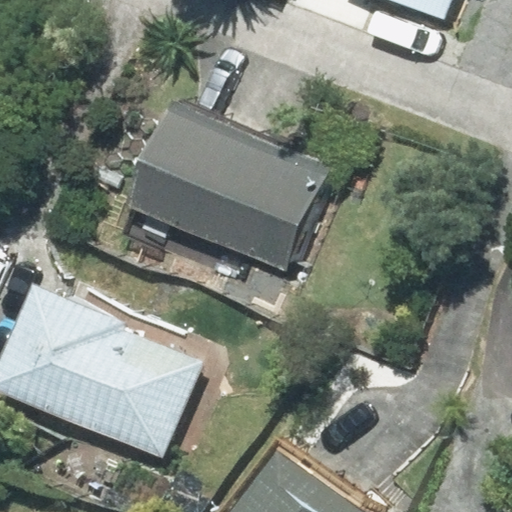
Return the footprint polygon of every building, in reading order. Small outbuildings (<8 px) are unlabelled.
[(444,0),(463,9),(468,0),(444,0)] [(0,46),(14,10),(0,4),(0,46)] [(157,181),(306,258),(359,155),(210,79),(157,181)] [(229,346),(72,260),(19,367),(152,433),(140,458),(186,481),(228,397),(209,387),(229,346)] [(396,511),(406,502),(317,427),(244,511),(396,511)]
